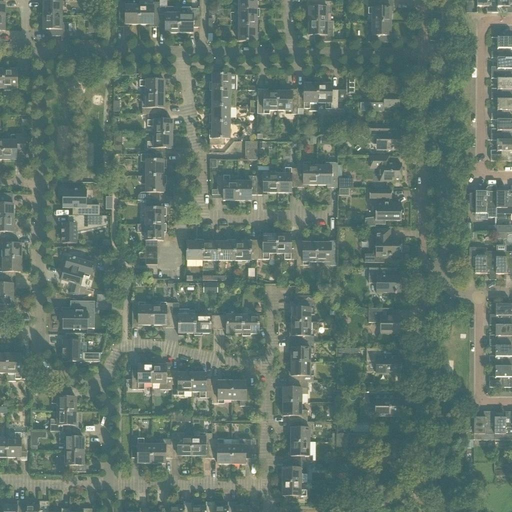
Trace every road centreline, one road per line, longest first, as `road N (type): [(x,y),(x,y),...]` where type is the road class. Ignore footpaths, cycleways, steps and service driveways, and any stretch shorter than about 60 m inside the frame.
road 1 (residential): [(443,269),(445,52)]
road 2 (residential): [(420,268),(423,52)]
road 3 (residential): [(511,175),(491,175),(479,164),(483,24),(511,21)]
road 4 (residential): [(95,389),(124,345),(165,346),(215,362),(267,361)]
road 5 (residential): [(203,219),(182,53)]
road 6 (residential): [(36,333),(41,181)]
road 7 (residential): [(109,484),(261,482)]
road 8 (residential): [(418,415),(420,268)]
road 9 (residential): [(43,52),(182,53)]
road 10 (residential): [(288,52),(423,52)]
road 11 (residential): [(511,399),(484,399),(480,390),(482,296)]
road 12 (residential): [(41,181),(43,52)]
road 13 (residential): [(331,220),(203,219)]
road 14 (residential): [(261,482),(267,361)]
